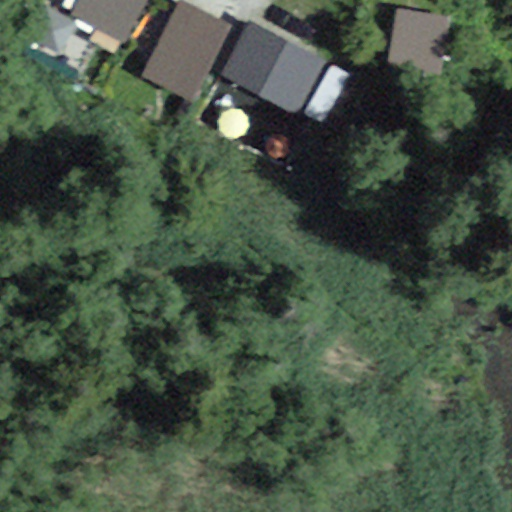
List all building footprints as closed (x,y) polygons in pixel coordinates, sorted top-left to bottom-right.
[(67,0),(66,3),(121,32),(137,0),(67,0)] [(223,13),(192,0),(170,0),(139,71),(188,92),(223,13)] [(440,0),(396,0),(386,57),(428,66),(440,0)] [(41,6),(27,31),(52,44),(66,19),(41,6)] [(319,55),(246,17),(215,77),(289,114),(319,55)] [(330,55),(309,108),(330,117),(351,64),(330,55)]
